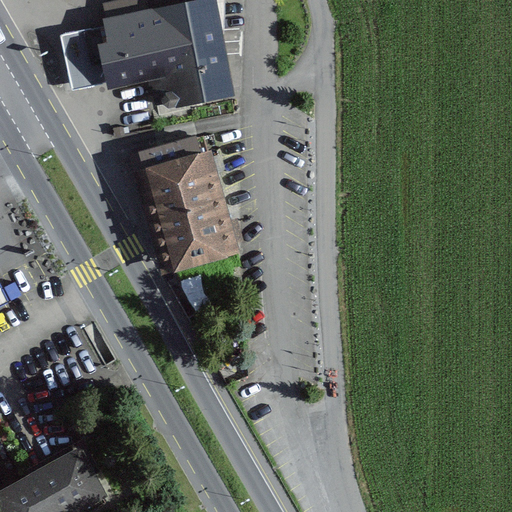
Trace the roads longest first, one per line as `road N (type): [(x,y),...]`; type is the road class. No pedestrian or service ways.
road 1 (primary): [(278,511),(0,36)]
road 2 (unclassified): [(317,0),(330,344),(338,449),(353,511)]
road 3 (primary): [(0,121),(223,511)]
road 4 (unknown): [(86,273),(29,343),(32,375),(58,439)]
